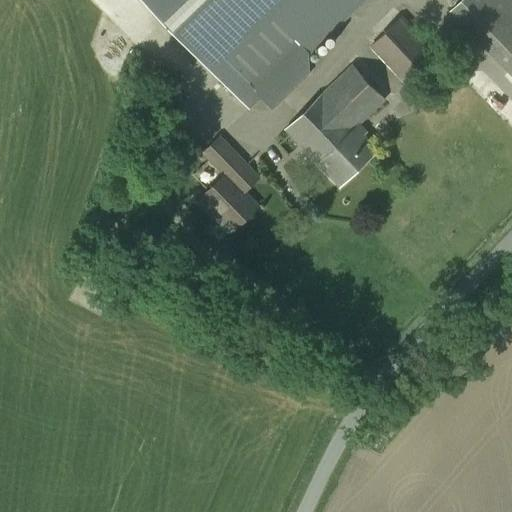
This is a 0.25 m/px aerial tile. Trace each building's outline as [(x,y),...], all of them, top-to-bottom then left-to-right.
[(250,109),(262,98),(273,110),(310,74),(308,53),(364,0),(145,0),(176,32),(248,108),(250,109)] [(459,0),(451,9),(506,67),(511,61),(511,3),(509,0),(459,0)] [(370,47),(409,88),(443,57),(402,14),(370,47)] [(385,99),(352,64),(322,93),(285,130),(317,162),(340,186),(379,149),(356,127),(385,99)] [(201,197),(234,230),(259,205),(245,191),(261,177),(220,135),(202,152),(223,175),(201,197)]
